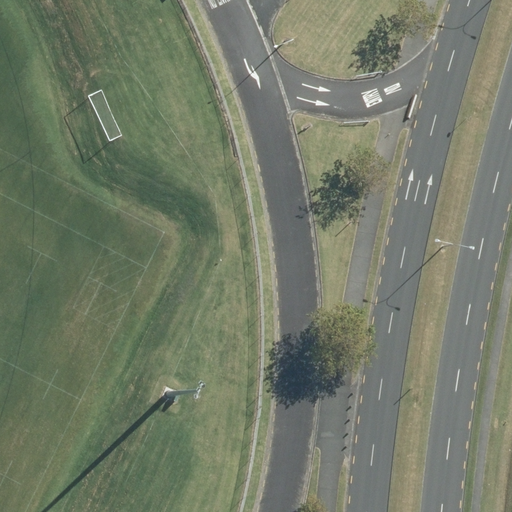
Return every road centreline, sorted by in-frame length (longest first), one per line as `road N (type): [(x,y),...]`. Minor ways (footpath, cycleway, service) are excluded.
road 1 (secondary): [(368,511),(392,313),(452,57)]
road 2 (secondary): [(511,131),(480,249),(443,511)]
road 3 (secondary): [(253,79),(364,100),(408,88),(452,57)]
